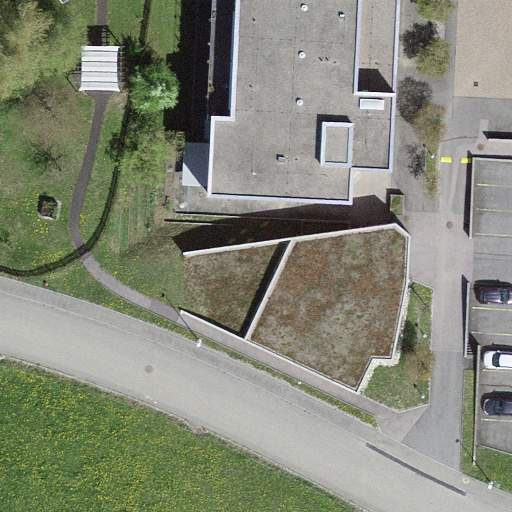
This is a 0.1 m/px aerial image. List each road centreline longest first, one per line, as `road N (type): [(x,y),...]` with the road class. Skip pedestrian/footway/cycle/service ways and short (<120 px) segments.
road 1 (unknown): [(442,511),(456,0)]
road 2 (residential): [(0,334),(168,379),(429,511)]
